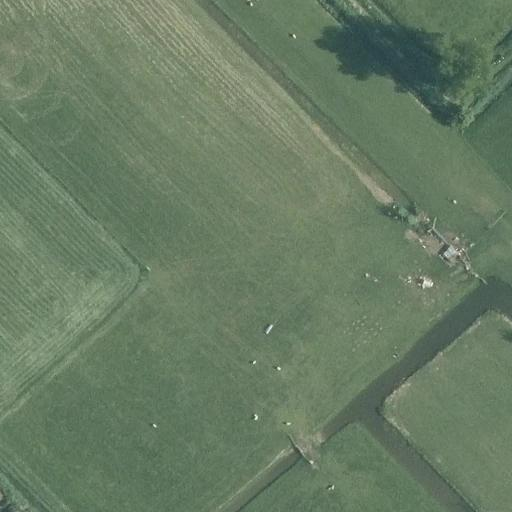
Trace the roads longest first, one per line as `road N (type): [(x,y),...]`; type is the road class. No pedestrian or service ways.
road 1 (track): [(422,278),(295,413),(308,441),(377,511)]
road 2 (track): [(511,56),(484,86),(456,95),(351,0)]
